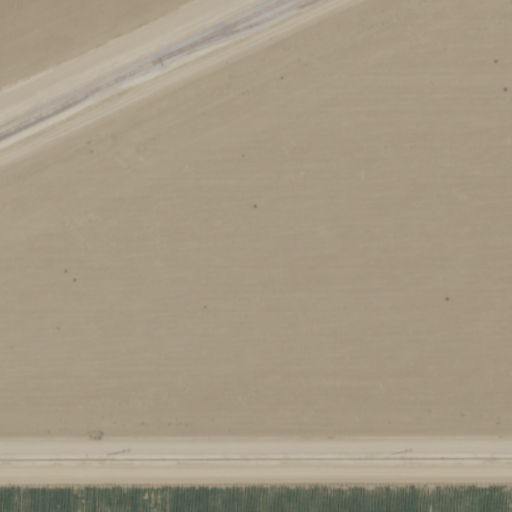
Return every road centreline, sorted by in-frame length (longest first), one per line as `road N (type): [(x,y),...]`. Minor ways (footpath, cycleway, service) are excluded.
road 1 (residential): [(0,456),(511,453)]
road 2 (residential): [(0,113),(245,0)]
